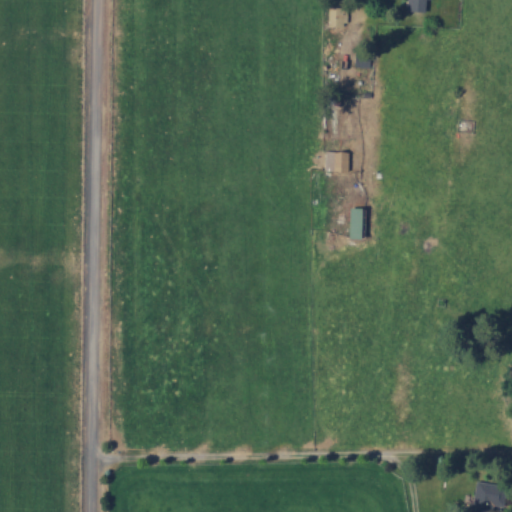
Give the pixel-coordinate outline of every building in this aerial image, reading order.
[(411,0),(410,9),(426,11),(426,0),(411,0)] [(347,7),(329,6),(329,23),(346,24),(347,7)] [(325,169),(350,170),(350,150),(326,149),(325,169)] [(366,236),(367,207),(351,206),(350,236),(366,236)] [(473,505),(481,507),(480,511),(501,511),(506,485),(477,480),(473,505)]
